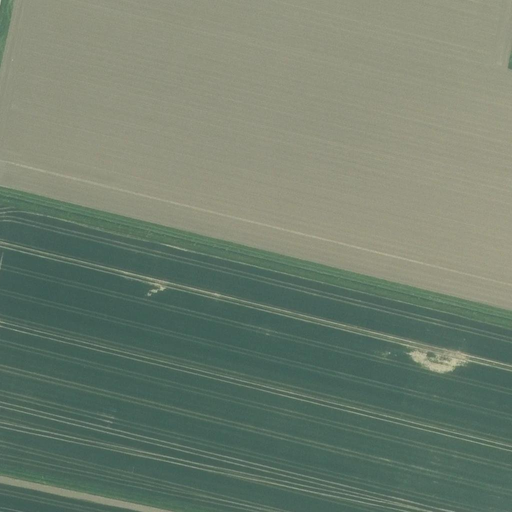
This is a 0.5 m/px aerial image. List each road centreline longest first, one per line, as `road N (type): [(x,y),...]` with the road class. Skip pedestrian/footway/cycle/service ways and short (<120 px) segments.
road 1 (track): [(511,327),(0,203)]
road 2 (track): [(0,191),(511,315)]
road 3 (track): [(0,466),(214,511)]
